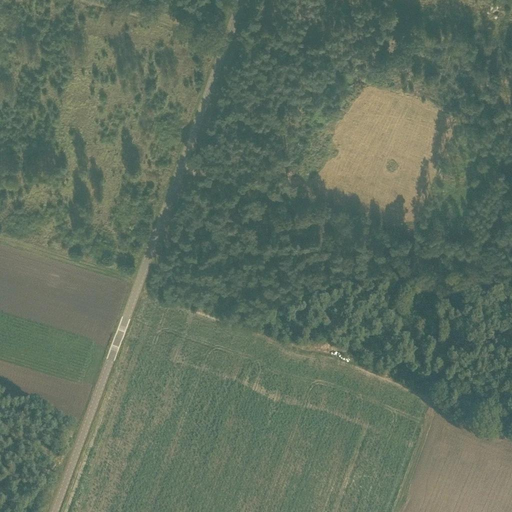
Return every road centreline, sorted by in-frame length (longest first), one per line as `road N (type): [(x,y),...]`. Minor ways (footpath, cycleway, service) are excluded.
road 1 (unclassified): [(54,511),(240,0)]
road 2 (track): [(511,178),(391,511)]
road 3 (track): [(137,283),(277,340),(281,359),(309,368),(329,359),(433,397)]
road 4 (track): [(227,36),(78,0)]
